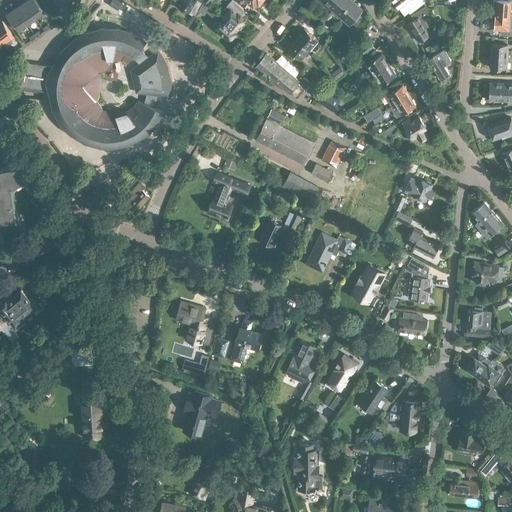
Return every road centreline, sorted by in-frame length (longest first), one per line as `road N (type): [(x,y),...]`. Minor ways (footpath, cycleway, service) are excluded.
road 1 (residential): [(443,383),(256,279),(144,234)]
road 2 (residential): [(128,511),(144,234)]
road 3 (residential): [(463,178),(293,99),(239,65)]
road 4 (track): [(0,410),(33,352),(128,231)]
road 5 (residential): [(443,383),(463,178)]
road 6 (unclassified): [(144,234),(179,149),(239,65)]
road 7 (residential): [(452,132),(365,0)]
road 8 (residential): [(85,213),(0,102)]
road 9 (residential): [(452,132),(464,106),(471,0)]
road 10 (residential): [(425,511),(443,383)]
road 11 (residential): [(239,65),(131,0)]
